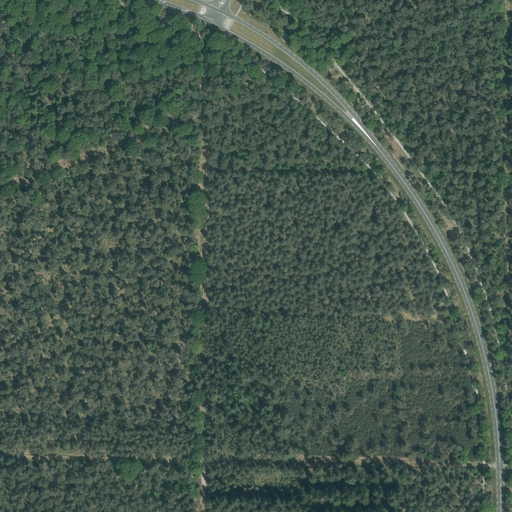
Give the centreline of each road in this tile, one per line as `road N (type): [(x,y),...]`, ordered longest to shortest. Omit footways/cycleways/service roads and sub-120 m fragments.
road 1 (track): [(511,466),(0,453)]
road 2 (primary): [(499,511),(495,411),(464,291),(419,202),(360,126)]
road 3 (track): [(203,511),(204,116)]
road 4 (track): [(204,116),(32,175)]
road 5 (primary): [(360,126),(286,49),(222,11)]
road 6 (primary): [(212,23),(360,126)]
road 7 (track): [(504,173),(503,0)]
